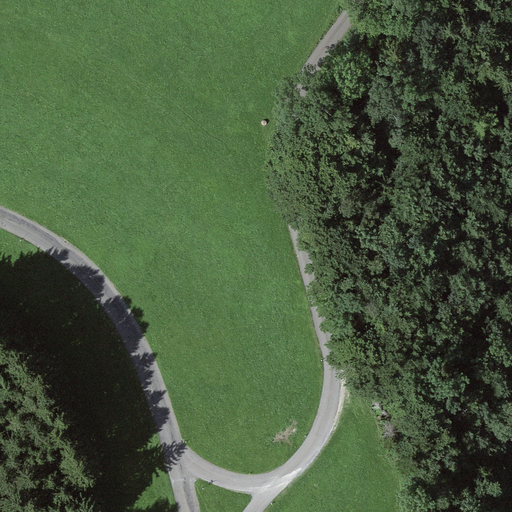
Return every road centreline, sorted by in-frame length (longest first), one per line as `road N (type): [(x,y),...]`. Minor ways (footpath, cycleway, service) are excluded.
road 1 (residential): [(274,486),(302,461),(316,400),(290,164),(304,81),(359,0)]
road 2 (unclassified): [(0,223),(65,257),(106,297),(142,351),(177,457)]
